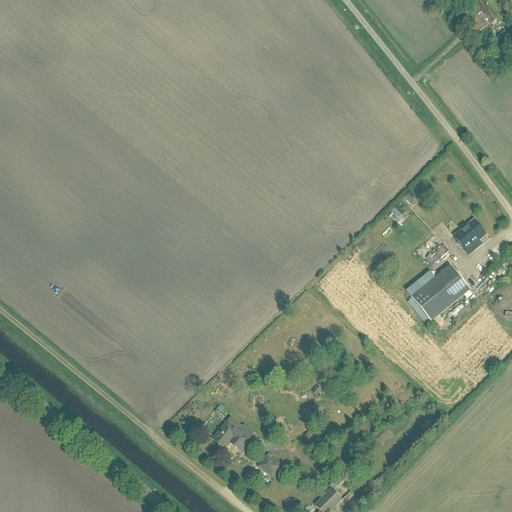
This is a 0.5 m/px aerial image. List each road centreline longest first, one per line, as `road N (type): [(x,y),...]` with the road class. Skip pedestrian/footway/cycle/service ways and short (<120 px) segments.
road 1 (track): [(227,495),(0,311)]
road 2 (unclassified): [(511,215),(344,0)]
road 3 (unclassified): [(168,511),(0,370)]
